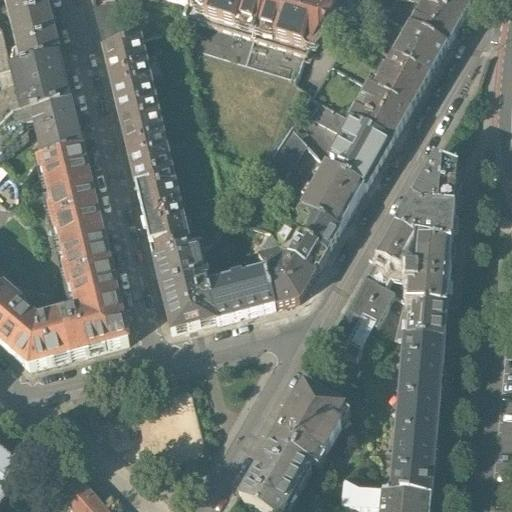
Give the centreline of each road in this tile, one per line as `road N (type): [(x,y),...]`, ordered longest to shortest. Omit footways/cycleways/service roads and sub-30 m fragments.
road 1 (residential): [(511,32),(483,33),(305,335)]
road 2 (residential): [(68,0),(159,367)]
road 3 (unclassified): [(477,511),(495,340),(511,276)]
road 4 (residential): [(159,367),(22,400),(0,380)]
road 5 (residential): [(305,335),(159,367)]
